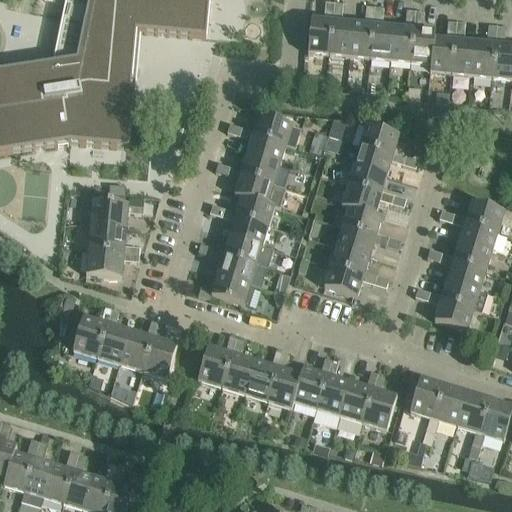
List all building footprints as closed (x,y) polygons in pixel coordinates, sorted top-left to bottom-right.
[(66,0),(52,70),(0,77),(0,159),(68,149),(129,155),(140,38),(206,44),(209,0),(66,0)] [(308,59),(329,61),(334,9),(326,8),(324,26),(311,25),(308,59)] [(343,10),(334,9),(329,61),(350,63),(353,29),(341,28),(343,10)] [(364,30),(353,29),(350,63),(370,65),(375,13),(366,12),(364,30)] [(384,14),(375,13),(370,65),(390,67),(393,33),(382,32),(384,14)] [(405,34),(393,33),(390,67),(410,69),(416,17),(407,16),(405,34)] [(424,18),(416,17),(410,69),(431,71),(434,44),(435,37),(423,36),(424,18)] [(446,45),(434,44),(431,71),(430,78),(451,80),(457,28),(448,27),(446,45)] [(465,29),(457,28),(451,80),(472,82),(475,48),(464,47),(465,29)] [(487,49),(475,48),(472,82),(492,84),(497,32),(488,31),(487,49)] [(506,33),(497,32),(492,84),(511,86),(511,51),(504,51),(506,33)] [(314,82),(313,94),(324,95),(326,83),(314,82)] [(371,86),(370,98),(377,99),(378,87),(371,86)] [(295,155),(302,134),(292,131),(259,121),(254,137),(242,133),(239,142),(251,146),(253,141),(286,152),(295,155)] [(230,130),(229,134),(227,138),(239,142),(242,133),(230,130)] [(393,163),(394,158),(399,142),(366,132),(359,130),(353,150),(360,152),(393,163)] [(253,141),(251,146),(247,161),(280,171),(286,152),(253,141)] [(393,163),(360,152),(354,172),(387,182),(391,167),(404,171),(406,162),(394,158),(393,163)] [(280,171),(247,161),(242,176),(230,172),(227,181),(240,185),(241,180),(274,191),(280,171)] [(418,166),(406,162),(404,171),(416,174),(418,166)] [(215,177),(227,181),(230,172),(218,169),(215,177)] [(387,182),(354,172),(348,191),(381,202),(382,197),(387,182)] [(274,191),(241,180),(240,185),(234,201),(241,203),(268,210),(274,191)] [(109,198),(109,201),(123,201),(125,202),(126,192),(124,192),(110,191),(109,198)] [(381,202),(348,191),(342,212),(348,213),(375,222),(375,221),(379,206),(392,210),(394,201),(382,197),(381,202)] [(406,205),(394,201),(392,210),(404,213),(406,205)] [(268,210),(241,203),(237,218),(225,214),(222,223),(234,227),(235,222),(268,233),(275,212),(268,210)] [(93,207),(90,232),(126,235),(128,218),(143,220),(144,213),(128,211),(128,210),(93,207)] [(471,208),(466,224),(454,220),(451,229),(464,233),(465,228),(498,239),(504,218),(471,208)] [(210,219),(222,223),(225,214),(213,211),(210,219)] [(375,222),(348,213),(342,233),(375,244),(377,239),(382,223),(375,221),(375,222)] [(439,225),(451,229),(454,220),(442,217),(439,225)] [(235,222),(234,227),(229,242),(262,252),(268,233),(235,222)] [(465,228),(464,233),(459,248),(492,258),(498,239),(465,228)] [(126,235),(90,232),(88,256),(139,261),(140,253),(124,252),(126,235)] [(375,244),(342,233),(336,253),(369,263),(374,248),(386,252),(389,243),(377,239),(375,244)] [(262,252),(229,242),(225,257),(213,253),(210,262),(222,266),(223,262),(256,272),(262,252)] [(401,247),(389,243),(386,252),(398,255),(401,247)] [(492,258),(459,248),(454,263),(442,259),(439,268),(451,272),(453,267),(486,277),(492,258)] [(213,253),(201,250),(199,254),(198,258),(210,262),(213,253)] [(369,263),(336,253),(330,273),(363,283),(365,278),(369,263)] [(139,261),(88,256),(86,281),(122,284),(123,266),(139,268),(139,261)] [(427,264),(439,268),(442,259),(430,256),(427,264)] [(256,272),(223,262),(222,266),(218,281),(250,291),(256,272)] [(453,267),(451,272),(447,287),(480,297),(486,277),(453,267)] [(363,283),(330,273),(324,293),(357,303),(362,287),(374,291),(377,282),(365,278),(363,283)] [(250,291),(218,281),(213,296),(201,292),(198,301),(210,305),(211,302),(244,312),(250,291)] [(389,286),(377,282),(374,291),(386,294),(389,286)] [(480,297),(447,287),(442,302),(430,298),(427,307),(439,311),(441,306),(474,316),(480,297)] [(415,303),(427,307),(430,298),(418,294),(415,303)] [(474,316),(441,306),(439,311),(434,327),(468,337),(474,316)] [(73,357),(97,364),(112,315),(105,313),(101,328),(83,322),(73,357)] [(119,317),(112,315),(97,364),(120,371),(131,337),(114,332),(119,317)] [(147,342),(131,337),(120,371),(143,378),(158,329),(151,327),(147,342)] [(165,331),(158,329),(143,378),(167,385),(177,351),(160,346),(165,331)] [(198,387),(222,394),(237,345),(230,343),(225,358),(208,352),(198,387)] [(244,347),(237,345),(222,394),(245,401),(255,367),(239,362),(244,347)] [(271,372),(255,367),(245,401),(268,408),(283,359),(276,357),(271,372)] [(289,361),(283,359),(268,408),(292,415),(294,408),(293,408),(301,381),(285,376),(289,361)] [(320,379),(303,374),(301,381),(293,408),(294,408),(317,415),(332,366),(325,364),(320,379)] [(338,368),(332,366),(317,415),(340,422),(350,388),(334,383),(338,368)] [(366,393),(350,388),(340,422),(363,429),(377,380),(371,378),(366,393)] [(384,382),(377,380),(363,429),(387,437),(397,403),(380,397),(384,382)] [(410,418),(430,425),(426,437),(435,439),(438,427),(434,426),(444,392),(420,384),(410,418)] [(467,399),(444,392),(434,426),(438,427),(457,433),(467,399)] [(467,399),(457,433),(475,439),(472,451),(480,453),(484,441),(480,440),(490,406),(467,399)] [(511,420),(511,412),(490,406),(480,440),(484,441),(504,447),(511,420)] [(10,431),(2,429),(0,434),(0,482),(6,485),(14,459),(15,459),(17,452),(5,448),(10,431)] [(435,439),(426,437),(422,449),(431,451),(435,439)] [(297,442),(294,451),(304,454),(306,445),(297,442)] [(26,462),(15,459),(14,459),(6,485),(4,492),(24,498),(40,448),(31,445),(26,462)] [(38,511),(41,511),(44,504),(54,471),(43,468),(48,450),(40,448),(24,498),(22,507),(38,511)] [(480,453),(472,451),(468,463),(477,465),(480,453)] [(323,453),(320,459),(327,461),(328,460),(330,455),(323,452),(323,453)] [(65,474),(54,471),(44,504),(63,510),(79,460),(70,457),(65,474)] [(87,462),(79,460),(63,510),(69,511),(83,511),(93,483),(82,480),(87,462)] [(104,486),(93,483),(83,511),(105,511),(118,472),(109,469),(104,486)] [(127,511),(133,495),(121,492),(126,474),(118,472),(105,511),(127,511)]
